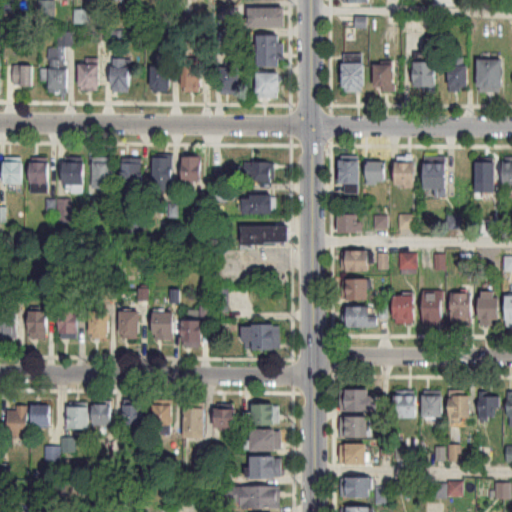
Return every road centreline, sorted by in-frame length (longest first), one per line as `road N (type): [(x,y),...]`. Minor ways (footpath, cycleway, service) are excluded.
road 1 (residential): [(0,373),(291,374),(346,353),(511,355)]
road 2 (tertiary): [(312,0),(317,511)]
road 3 (residential): [(0,124),(511,128)]
